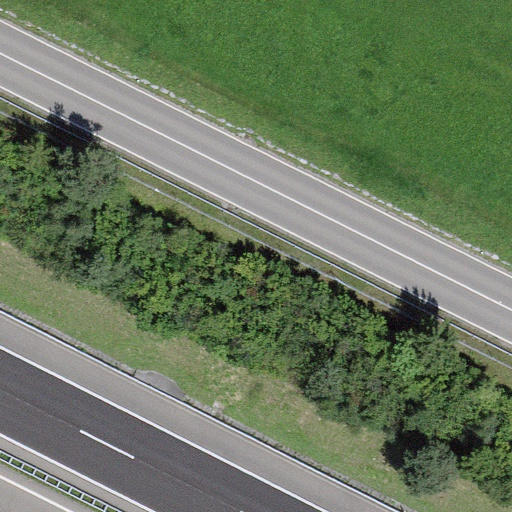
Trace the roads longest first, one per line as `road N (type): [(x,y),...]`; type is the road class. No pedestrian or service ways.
road 1 (primary): [(0,53),(511,310)]
road 2 (motorway): [(245,511),(0,388)]
